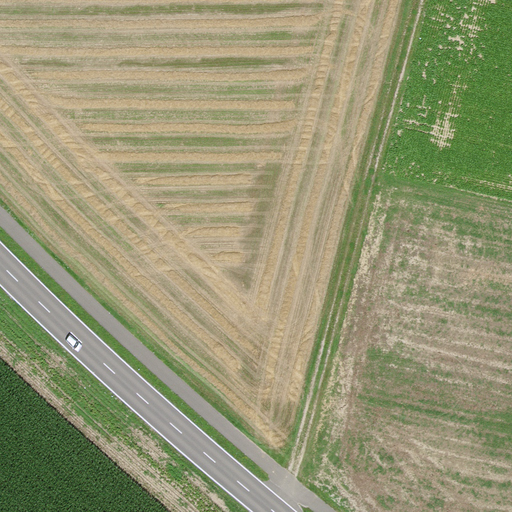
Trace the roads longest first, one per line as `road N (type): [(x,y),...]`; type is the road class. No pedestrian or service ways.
road 1 (track): [(279,511),(414,0)]
road 2 (track): [(0,218),(321,511)]
road 3 (primary): [(0,265),(270,511)]
